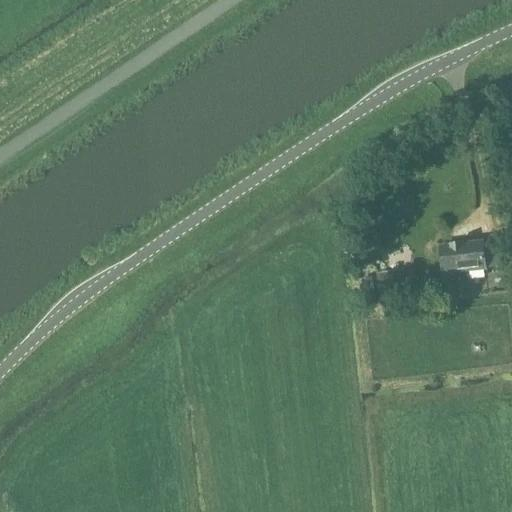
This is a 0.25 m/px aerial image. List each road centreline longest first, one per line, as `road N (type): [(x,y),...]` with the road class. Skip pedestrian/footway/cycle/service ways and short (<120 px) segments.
road 1 (unclassified): [(0,383),(79,301),(395,88),(511,31)]
road 2 (unclassified): [(0,166),(249,0)]
